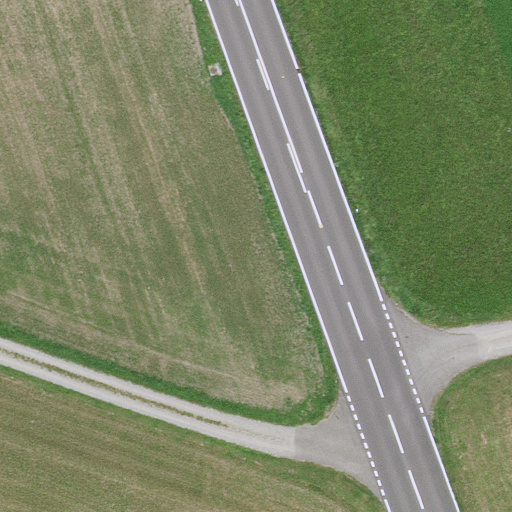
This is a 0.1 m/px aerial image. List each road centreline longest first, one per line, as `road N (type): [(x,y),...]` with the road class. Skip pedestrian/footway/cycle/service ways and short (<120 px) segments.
road 1 (tertiary): [(234,0),(421,511)]
road 2 (track): [(409,478),(0,331)]
road 3 (track): [(364,358),(511,338)]
